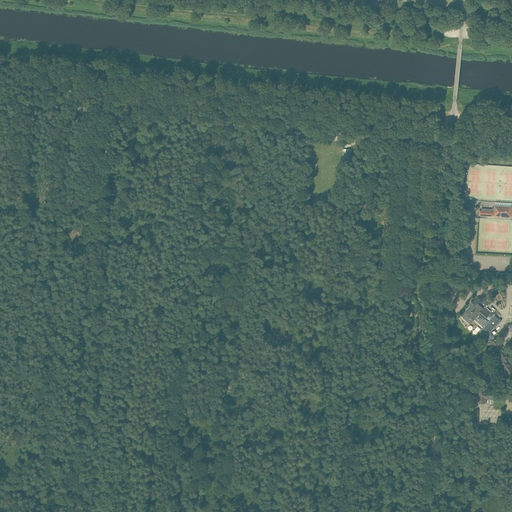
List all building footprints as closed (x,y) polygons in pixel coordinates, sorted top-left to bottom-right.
[(351,149),(346,149),(342,149),(342,157),(351,158),(351,149)] [(479,211),(479,215),(511,217),(511,207),(495,206),(494,207),(492,209),(481,209),(481,211),(479,211)] [(490,343),(503,363),(501,364),(509,378),(511,376),(511,367),(507,360),(510,359),(496,338),(496,339),(496,338),(495,339),(493,336),(495,336),(494,334),(495,333),(494,331),(492,332),(492,331),(494,328),(501,320),(499,319),(485,307),(487,305),(478,297),(474,300),(470,305),(460,316),(470,324),(474,320),(483,327),(479,331),(487,343),(487,342),(489,341),(490,342),(490,343)] [(494,392),(484,392),(478,392),(478,404),(485,404),(485,398),(494,398),(494,392)] [(450,458),(448,460),(454,468),(459,463),(453,456),(450,458)]
